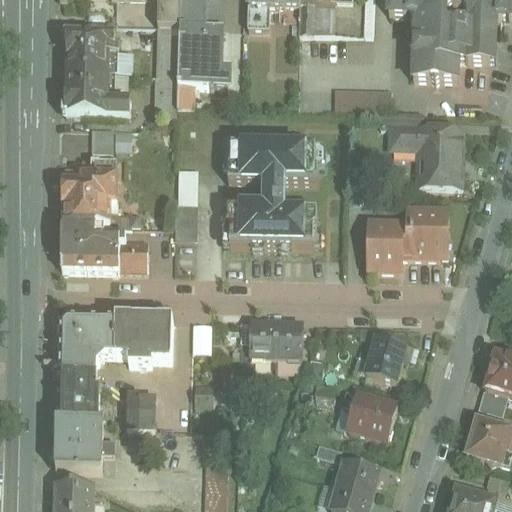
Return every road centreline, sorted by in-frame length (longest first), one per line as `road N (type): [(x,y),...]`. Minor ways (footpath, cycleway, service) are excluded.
road 1 (residential): [(472,313),(22,305)]
road 2 (secondary): [(26,81),(22,305)]
road 3 (residential): [(417,511),(472,313)]
road 4 (residential): [(472,313),(511,170)]
road 5 (secondary): [(21,384),(17,511)]
